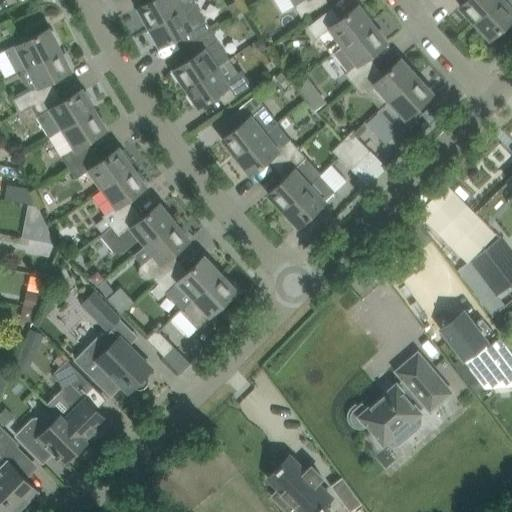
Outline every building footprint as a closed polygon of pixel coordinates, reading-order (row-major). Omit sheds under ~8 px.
[(150,0),(139,6),(150,26),(181,8),(195,1),(194,0),(150,0)] [(321,0),(292,0),(302,15),(323,2),(321,0)] [(466,0),(460,5),(475,22),(498,0),(466,0)] [(511,0),(498,0),(475,22),(480,26),(478,28),(486,36),(487,35),(491,38),(511,18),(511,0)] [(190,43),(212,29),(195,1),(150,26),(153,31),(150,32),(156,43),(158,41),(160,45),(184,32),(190,43)] [(363,6),(361,8),(358,5),(337,21),(329,11),(309,26),(317,36),(330,26),(344,45),(372,23),(370,20),(372,18),(363,6)] [(365,58),(387,42),(372,23),(344,45),(334,52),(348,71),(345,73),(354,83),(373,67),(365,58)] [(60,48),(58,45),(60,43),(54,30),(51,31),(49,28),(30,38),(28,34),(19,39),(21,42),(6,50),(17,70),(25,67),(60,48)] [(187,87),(217,67),(216,66),(229,58),(212,29),(190,43),(197,53),(172,70),(179,81),(182,79),(187,87)] [(53,92),(47,81),(73,68),(65,53),(63,54),(60,48),(25,67),(35,87),(14,98),(21,111),(31,105),(53,92)] [(390,99),(416,76),(413,73),(416,70),(405,59),(403,61),(400,58),(381,77),(373,67),(354,83),(362,94),(365,91),(373,100),(383,91),(390,99)] [(228,100),(249,86),(246,82),(250,80),(243,70),(233,76),(230,71),(223,76),(217,67),(187,87),(190,92),(188,93),(195,103),(197,101),(199,105),(221,90),(228,100)] [(432,93),(431,92),(433,90),(423,79),(421,81),(416,76),(390,99),(378,111),(398,133),(414,118),(413,117),(413,118),(409,114),(423,101),(425,103),(431,98),(429,96),(432,93)] [(86,91),(84,92),(81,88),(59,103),(53,92),(31,105),(38,116),(49,136),(94,108),(91,105),(94,103),(86,91)] [(237,155),(265,133),(277,122),(256,95),(236,111),(244,121),(223,138),(237,155)] [(62,155),(69,166),(90,153),(83,142),(106,128),(94,108),(49,136),(62,155)] [(428,108),(423,113),(431,122),(437,116),(428,108)] [(280,165),(299,148),(277,122),(265,133),(237,155),(241,160),(239,162),(246,171),(248,169),(251,172),(272,155),(280,165)] [(352,132),(343,141),(361,159),(369,150),(352,132)] [(361,159),(343,141),(334,150),(352,168),(361,159)] [(124,149),(121,151),(118,147),(97,163),(90,153),(69,166),(77,177),(90,168),(103,187),(132,166),(130,163),(132,161),(124,149)] [(299,148),(280,165),(288,174),(268,193),(283,209),(321,175),(321,174),(299,148)] [(139,170),(136,172),(132,166),(103,187),(117,206),(103,215),(107,219),(99,225),(103,232),(112,226),(131,210),(124,201),(146,185),(145,185),(148,183),(139,170)] [(336,191),(321,175),(283,209),(288,213),(286,215),(294,224),(296,222),(299,225),(336,191)] [(147,243),(174,221),(172,218),(174,216),(164,204),(162,206),(159,203),(139,220),(131,210),(112,226),(103,232),(100,234),(113,250),(123,251),(141,236),(147,243)] [(168,256),(189,239),(174,221),(147,243),(155,253),(142,264),(140,267),(139,269),(139,272),(141,275),(143,277),(146,278),(148,279),(151,278),(154,277),(158,282),(176,265),(168,256)] [(470,260),(496,294),(511,281),(511,253),(500,238),(470,260)] [(194,297),(220,273),(217,270),(219,268),(209,257),(207,259),(204,256),(184,274),(176,265),(158,282),(160,284),(152,290),(159,298),(170,288),(178,296),(186,289),(194,297)] [(26,272),(24,286),(41,288),(42,274),(26,272)] [(189,334),(227,298),(229,300),(235,295),(233,293),(236,290),(235,289),(237,287),(227,276),(225,278),(220,273),(194,297),(173,317),(189,334)] [(109,329),(120,317),(94,291),(83,303),(109,329)] [(480,376),(511,373),(511,351),(500,336),(488,346),(486,344),(463,314),(444,328),(480,376)] [(511,314),(508,314),(503,331),(511,333),(511,314)] [(24,357),(34,359),(40,329),(30,327),(24,357)] [(147,373),(152,368),(119,335),(117,337),(112,332),(109,334),(102,334),(93,343),(93,353),(103,364),(93,375),(112,393),(122,383),(130,390),(135,386),(136,387),(140,388),(145,387),(148,383),(149,379),(148,374),(147,373)] [(174,348),(160,333),(151,342),(165,356),(174,348)] [(451,391),(418,353),(398,370),(405,378),(397,385),(397,384),(368,408),(362,401),(354,408),(352,410),(351,412),(350,415),(351,418),(352,420),(354,423),(356,424),(359,425),(361,425),(364,424),(366,423),(384,443),(391,445),(395,446),(399,445),(401,443),(420,426),(422,423),(422,420),(422,415),(420,411),(417,408),(425,401),(431,408),(451,391)] [(67,393),(52,408),(59,415),(83,438),(91,430),(93,431),(94,431),(96,432),(98,432),(100,432),(101,431),(103,431),(104,429),(105,428),(106,426),(107,425),(107,423),(107,421),(106,419),(106,418),(105,416),(96,408),(105,398),(67,361),(56,372),(67,393)] [(0,368),(0,402),(1,402),(9,371),(0,368)] [(28,424),(17,434),(43,460),(53,450),(65,461),(86,440),(83,438),(59,415),(48,426),(44,421),(44,422),(41,419),(37,418),(33,419),(28,424)] [(34,463),(15,445),(17,443),(0,425),(0,449),(2,448),(6,452),(0,458),(0,465),(2,468),(0,469),(0,490),(18,509),(37,489),(22,474),(34,463)] [(277,469),(268,477),(280,489),(274,496),(278,500),(278,501),(283,506),(284,506),(288,510),(295,504),(303,511),(315,511),(318,510),(324,504),(332,495),(318,481),(320,479),(319,478),(322,476),(311,465),(309,468),(308,468),(306,470),(291,455),(282,463),(282,462),(276,468),(277,469)] [(342,476),(330,485),(350,511),(362,503),(342,476)] [(0,511),(14,511),(18,509),(0,490),(0,511)]
